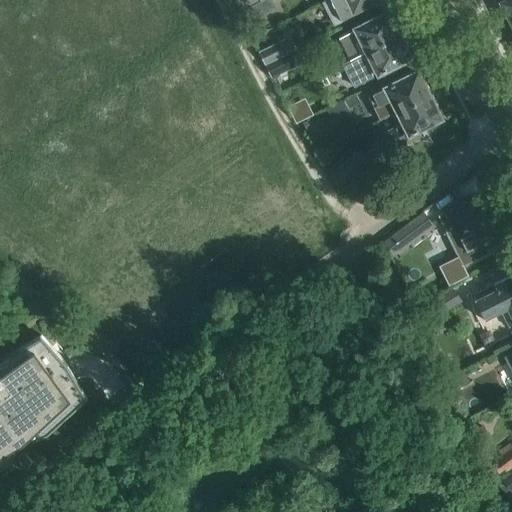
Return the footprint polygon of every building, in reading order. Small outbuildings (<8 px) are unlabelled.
[(235,0),(234,1),(240,12),(261,1),(260,0),(235,0)] [(262,0),(261,1),(240,12),(246,25),(276,9),(271,0),(262,0)] [(326,0),(325,1),(321,2),(333,25),(380,1),(379,0),(326,0)] [(511,0),(508,0),(501,4),(503,6),(502,9),(505,15),(508,16),(511,24),(511,0)] [(397,34),(398,31),(395,25),(392,24),(386,14),(338,38),(350,60),(398,36),(397,34)] [(266,65),(302,46),(297,49),(290,36),(259,53),(266,65)] [(350,60),(340,65),(351,88),(361,83),(391,67),(409,58),(404,48),(405,45),(401,39),(399,37),(398,36),(350,60)] [(294,51),(266,65),(273,78),(292,70),(291,68),(300,63),(294,51)] [(399,82),(368,97),(374,108),(379,120),(388,115),(397,111),(431,94),(425,81),(422,83),(416,73),(399,82)] [(356,94),(331,106),(339,120),(355,111),(353,107),(361,103),(356,94)] [(431,94),(397,111),(403,124),(385,133),(394,149),(419,136),(416,131),(440,119),(435,109),(438,107),(431,94)] [(301,104),(288,111),(290,115),(295,123),(308,116),(301,104)] [(373,170),(366,159),(360,152),(349,160),(362,177),(373,170)] [(349,160),(339,167),(351,185),(362,177),(349,160)] [(351,185),(339,167),(329,174),(337,186),(342,192),(351,185)] [(446,211),(438,216),(463,266),(490,253),(485,244),(496,238),(475,195),(446,209),(446,211)] [(393,255),(432,226),(422,213),(383,242),(393,255)] [(511,274),(494,284),(494,285),(474,295),(477,300),(475,301),(485,321),(502,312),(510,328),(511,326),(511,274)] [(438,316),(462,302),(453,288),(429,303),(438,316)] [(0,466),(5,464),(23,444),(47,433),(86,397),(76,380),(76,379),(65,361),(56,352),(52,346),(41,335),(0,358),(0,466)] [(469,384),(462,371),(450,377),(456,390),(469,384)] [(475,429),(481,442),(489,438),(483,425),(475,429)] [(502,455),(492,462),(499,476),(511,466),(511,447),(507,452),(504,448),(499,452),(502,455)] [(511,466),(499,476),(511,492),(511,490),(511,466)]
